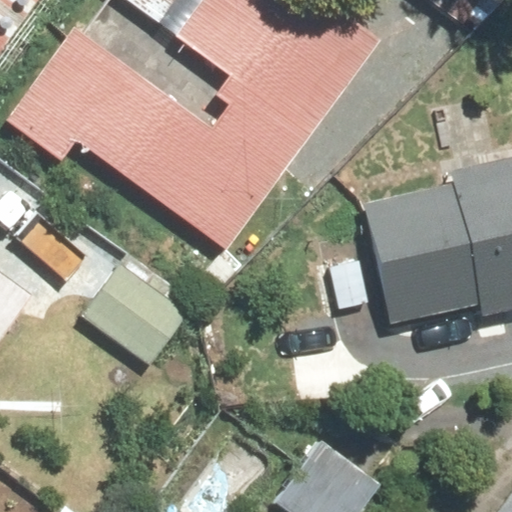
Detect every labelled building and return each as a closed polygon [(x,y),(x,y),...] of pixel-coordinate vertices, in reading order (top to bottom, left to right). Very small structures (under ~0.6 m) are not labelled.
[(0,0),(0,53),(37,0),(0,0)] [(112,0),(156,31),(167,15),(177,22),(164,39),(219,78),(204,99),(217,108),(203,128),(67,31),(0,125),(0,130),(56,170),(69,151),(221,259),(371,46),(304,0),(112,0)] [(420,0),(443,15),(453,0),(420,0)] [(470,324),(511,315),(511,160),(438,176),(439,183),(354,201),(380,331),(468,313),(470,324)] [(360,261),(322,269),(339,350),(377,342),(360,261)] [(186,315),(110,267),(74,325),(150,373),(186,315)] [(0,288),(0,334),(22,305),(0,288)] [(309,348),(252,351),(254,393),(311,390),(309,348)] [(277,511),(367,511),(382,493),(318,440),(266,503),(277,511)] [(511,511),(511,483),(492,511),(511,511)]
